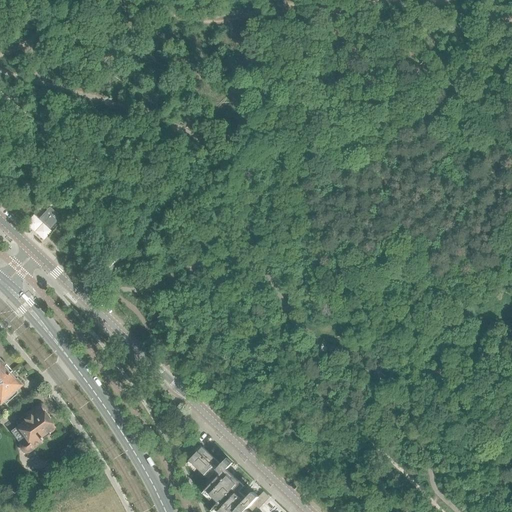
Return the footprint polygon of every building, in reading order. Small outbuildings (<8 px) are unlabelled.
[(18,188),(11,195),(18,201),(24,194),(18,188)] [(52,206),(42,217),(53,227),(63,216),(52,206)] [(115,263),(137,240),(136,239),(132,242),(116,227),(100,242),(116,258),(113,261),(115,263)] [(190,330),(203,317),(177,290),(151,314),(160,323),(167,322),(189,341),(193,337),(190,330)] [(0,381),(11,372),(10,372),(10,370),(7,366),(4,366),(0,361),(0,381)] [(11,372),(0,381),(0,406),(4,403),(6,404),(20,392),(17,389),(20,386),(20,384),(16,379),(16,377),(13,373),(11,373),(11,372)] [(40,439),(54,428),(42,411),(43,410),(44,409),(44,408),(43,406),(42,405),(41,405),(39,405),(38,405),(27,413),(29,416),(24,420),(25,422),(11,433),(19,444),(18,444),(17,447),(17,449),(18,452),(19,454),(22,452),(23,453),(25,454),(27,454),(29,453),(30,454),(43,444),(40,439)] [(249,511),(247,510),(249,509),(252,511),(256,511),(261,507),(255,502),(259,497),(254,492),(248,499),(240,492),(244,487),(239,482),(236,479),(234,477),(226,470),(233,463),(228,458),(221,465),(209,453),(203,447),(190,461),(204,474),(209,479),(215,474),(218,477),(206,491),(214,498),(219,503),(214,508),(218,511),(249,511)] [(239,482),(244,487),(249,483),(243,478),(239,482)]
